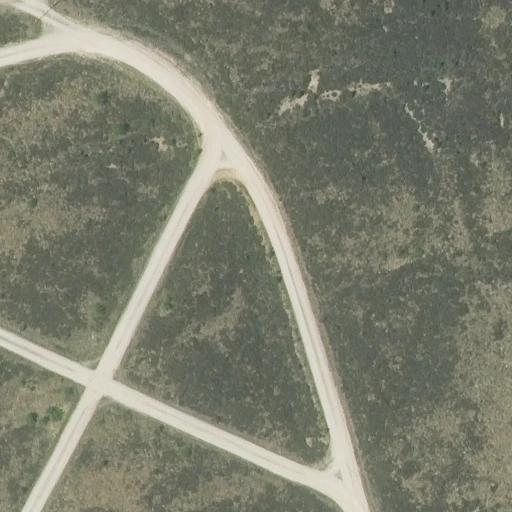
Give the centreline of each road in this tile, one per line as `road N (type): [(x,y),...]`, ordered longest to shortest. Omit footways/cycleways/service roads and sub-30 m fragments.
road 1 (track): [(37,0),(44,14),(143,60),(190,96),(247,176),(303,321),(355,511)]
road 2 (track): [(30,511),(220,133)]
road 3 (track): [(352,497),(0,339)]
